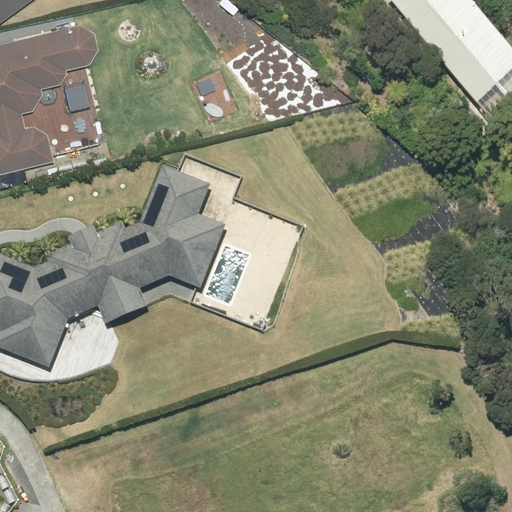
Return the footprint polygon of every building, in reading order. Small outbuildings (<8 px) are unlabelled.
[(0,0),(0,19),(26,0),(0,0)] [(391,0),(419,32),(410,40),(423,56),(432,49),(492,120),(511,101),(511,47),(482,12),(477,16),(463,0),(391,0)] [(91,61),(100,47),(96,31),(80,22),(0,41),(0,171),(54,158),(47,133),(33,125),(25,127),(22,112),(32,109),(42,93),(40,87),(61,82),(67,72),(66,68),(91,61)] [(49,265),(34,271),(0,257),(0,351),(49,372),(69,323),(69,322),(98,310),(106,328),(147,310),(140,292),(170,279),(200,291),(226,228),(198,217),(210,188),(163,169),(141,224),(124,231),(122,226),(98,236),(95,230),(69,241),(71,247),(46,258),(49,265)] [(25,511),(0,468),(0,507),(2,511),(25,511)]
